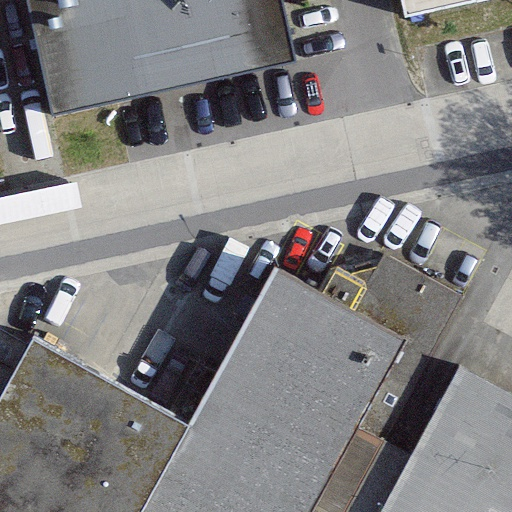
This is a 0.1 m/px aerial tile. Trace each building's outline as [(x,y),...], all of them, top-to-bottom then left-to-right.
[(281,0),(27,0),(53,113),(116,99),(295,58),(281,0)] [(403,0),(406,13),(468,0),(403,0)] [(338,511),(377,442),(455,295),(383,256),(354,310),(403,337),(308,511),(338,511)] [(308,511),(403,337),(354,310),(276,268),(191,426),(32,341),(0,399),(0,511),(308,511)] [(511,511),(511,401),(460,373),(412,461),(377,442),(338,511),(511,511)]
